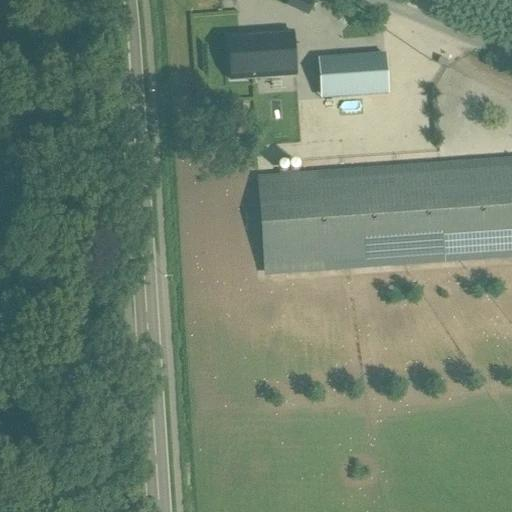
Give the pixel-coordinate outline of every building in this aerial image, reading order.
[(288,0),(286,6),(307,15),(314,1),(310,0),(288,0)] [(295,77),(292,34),(228,38),(231,82),(295,77)] [(5,47),(0,56),(0,64),(21,76),(30,61),(5,47)] [(387,96),(384,56),(341,59),(343,98),(337,98),(337,99),(387,96)] [(511,163),(258,182),(265,273),(511,255),(511,163)]
